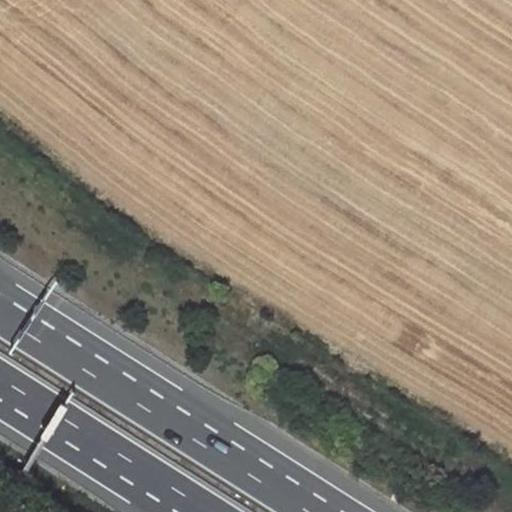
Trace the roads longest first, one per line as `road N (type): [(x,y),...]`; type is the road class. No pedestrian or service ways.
road 1 (trunk): [(308,511),(0,316)]
road 2 (trunk): [(0,377),(210,511)]
